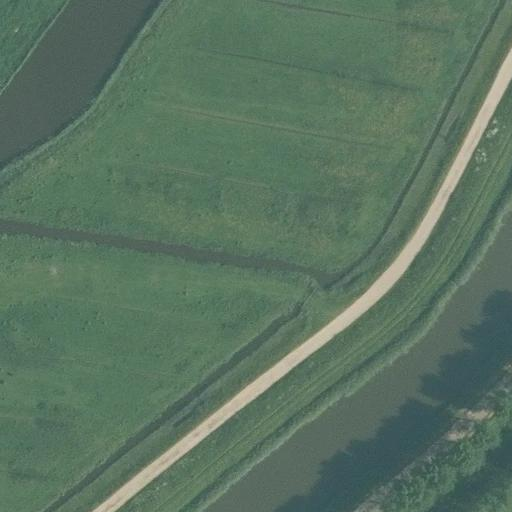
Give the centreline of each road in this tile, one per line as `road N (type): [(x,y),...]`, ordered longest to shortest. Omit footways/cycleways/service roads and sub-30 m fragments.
road 1 (track): [(105,511),(340,320),(409,251),(511,62)]
road 2 (unclassified): [(367,511),(511,381)]
